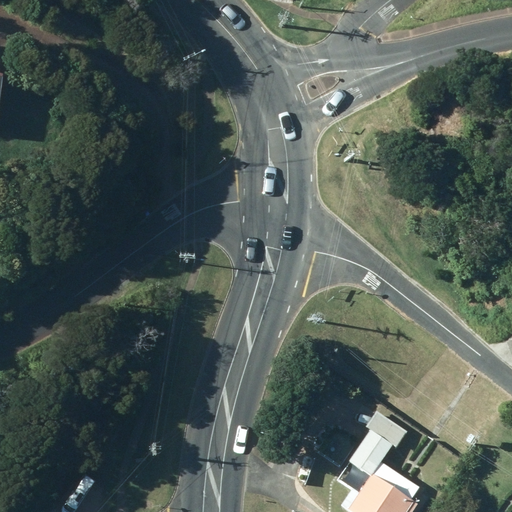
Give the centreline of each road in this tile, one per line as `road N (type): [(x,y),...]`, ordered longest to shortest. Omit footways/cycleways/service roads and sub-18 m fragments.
road 1 (residential): [(0,344),(198,211),(238,200),(277,223)]
road 2 (secondary): [(206,511),(222,397),(269,271),(277,223)]
road 3 (residential): [(277,223),(315,252),(354,261),(511,376)]
road 4 (tertiary): [(371,69),(511,32)]
